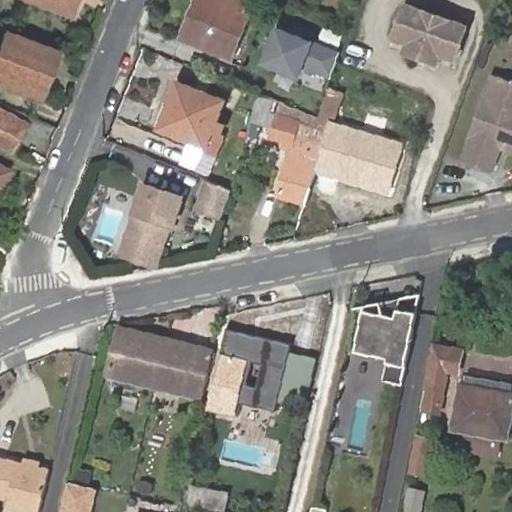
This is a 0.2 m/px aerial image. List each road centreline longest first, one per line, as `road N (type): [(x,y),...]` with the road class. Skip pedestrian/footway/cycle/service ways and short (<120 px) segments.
road 1 (residential): [(511,220),(42,321)]
road 2 (residential): [(42,321),(28,259),(132,0)]
